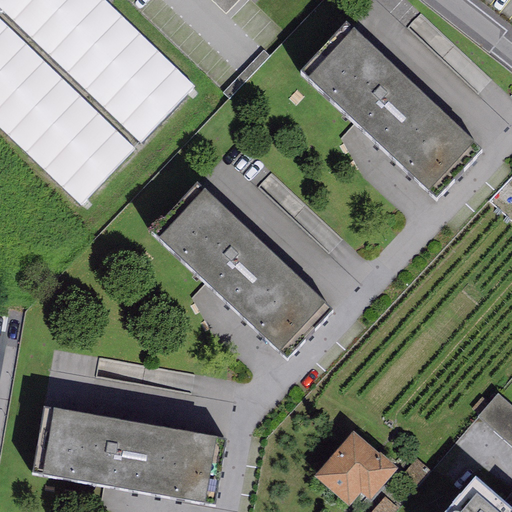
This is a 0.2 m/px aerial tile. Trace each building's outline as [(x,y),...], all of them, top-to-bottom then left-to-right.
[(0,0),(0,11),(140,147),(195,90),(102,0),(0,0)] [(135,150),(0,22),(0,130),(80,207),(135,150)] [(474,155),(351,41),(307,88),(430,202),(474,155)] [(323,315),(204,201),(160,247),(279,361),(323,315)] [(511,409),(496,395),(475,419),(511,450),(511,409)] [(205,511),(217,446),(43,414),(31,481),(202,511),(205,511)] [(397,472),(354,435),(314,482),(349,511),(360,497),(369,505),(397,472)] [(502,511),(475,486),(451,511),(502,511)]
